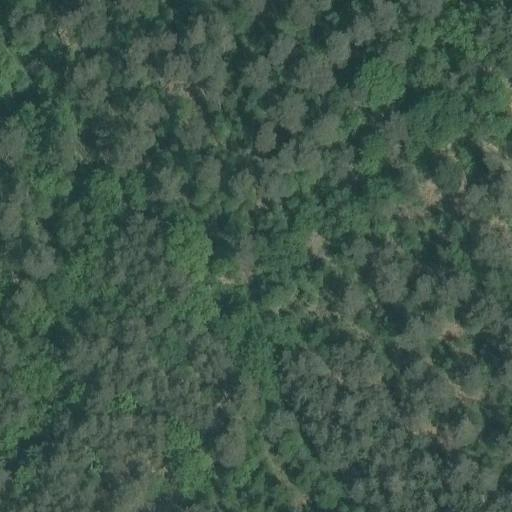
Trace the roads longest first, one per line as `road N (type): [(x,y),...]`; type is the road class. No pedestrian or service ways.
road 1 (track): [(0,57),(175,277),(242,345)]
road 2 (track): [(242,345),(416,85)]
road 3 (track): [(242,345),(497,511)]
road 4 (track): [(242,345),(363,511)]
road 5 (track): [(242,345),(156,511)]
